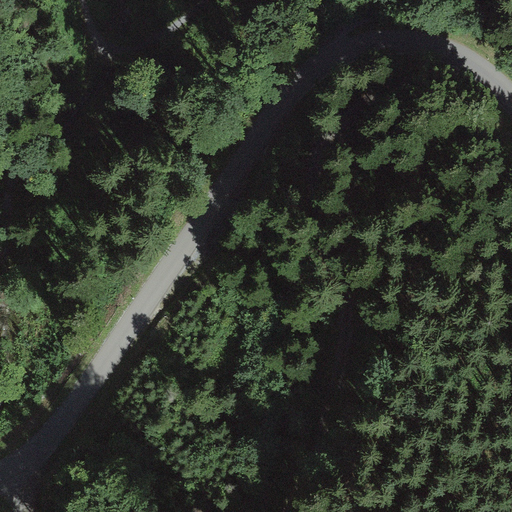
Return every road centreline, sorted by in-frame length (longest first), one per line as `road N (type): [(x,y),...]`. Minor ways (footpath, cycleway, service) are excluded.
road 1 (unclassified): [(511,98),(443,48),(384,43),(326,61),(41,444),(0,473)]
road 2 (track): [(511,112),(378,106),(338,117),(320,133),(309,167),(346,315),(319,433),(280,511)]
